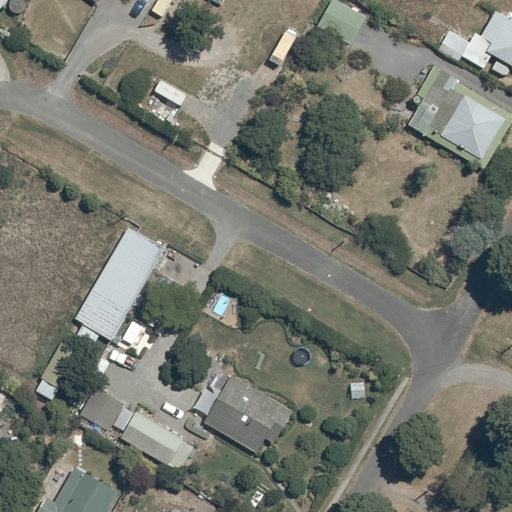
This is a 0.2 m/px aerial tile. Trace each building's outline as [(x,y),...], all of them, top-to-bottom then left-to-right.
[(186,32),(197,15),(189,10),(195,0),(156,0),(150,10),(186,32)] [(333,0),(317,28),(350,47),(366,18),(334,0),(333,0)] [(511,14),(509,13),(488,51),(489,52),(488,53),(511,66),(511,14)] [(409,125),(484,170),(511,123),(511,114),(434,68),(419,92),(426,96),(409,125)] [(216,113),(204,132),(215,139),(210,146),(226,156),(243,129),(216,113)] [(166,252),(127,230),(73,322),(82,327),(78,335),(96,346),(101,338),(112,344),(166,252)] [(81,355),(62,343),(34,388),(54,400),(81,355)] [(232,378),(205,423),(256,454),(266,438),(273,442),(291,413),(232,378)] [(366,398),(363,380),(344,383),(347,401),(366,398)] [(81,415),(109,431),(124,405),(96,389),(81,415)] [(137,412),(122,438),(180,473),(196,447),(137,412)] [(33,511),(108,511),(119,494),(75,469),(55,503),(43,496),(33,511)] [(251,511),(255,511),(264,492),(239,482),(230,504),(251,511)]
